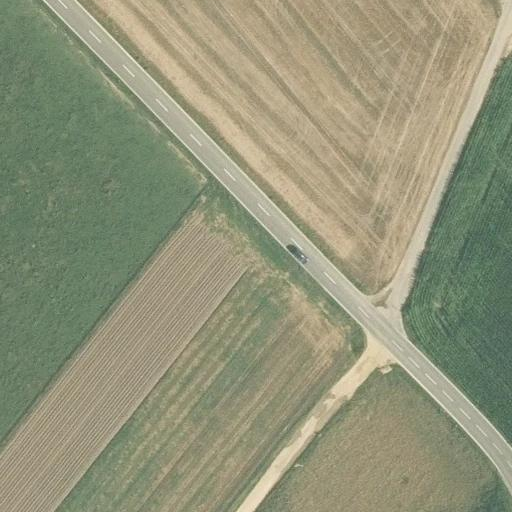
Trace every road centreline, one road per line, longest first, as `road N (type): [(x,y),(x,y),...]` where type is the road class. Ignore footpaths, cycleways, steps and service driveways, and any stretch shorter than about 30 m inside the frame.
road 1 (tertiary): [(511,466),(55,0)]
road 2 (track): [(246,511),(380,330),(511,13)]
